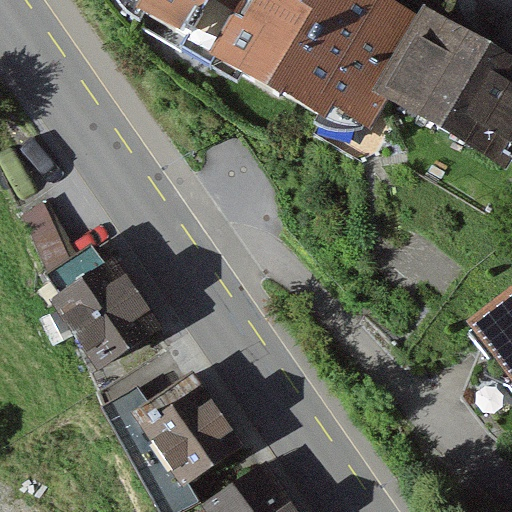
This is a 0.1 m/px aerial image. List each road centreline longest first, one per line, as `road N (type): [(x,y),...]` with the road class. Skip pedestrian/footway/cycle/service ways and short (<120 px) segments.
road 1 (residential): [(192,282),(251,245),(284,262),(396,379),(511,478)]
road 2 (tertiary): [(0,4),(192,282)]
road 3 (tertiary): [(192,282),(349,511)]
